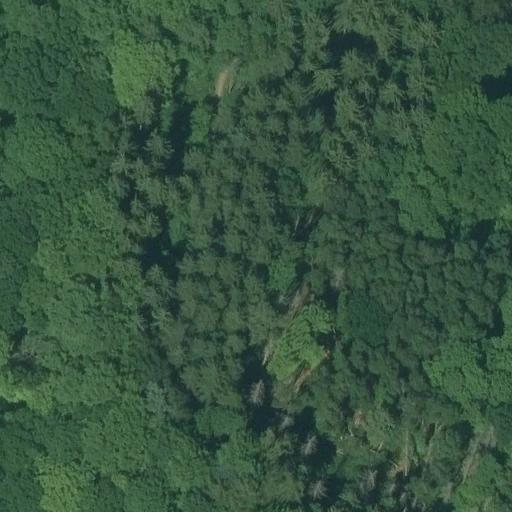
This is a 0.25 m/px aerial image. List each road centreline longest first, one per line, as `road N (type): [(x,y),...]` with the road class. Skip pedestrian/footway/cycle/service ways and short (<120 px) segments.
road 1 (track): [(511,5),(483,49),(478,80),(480,116),(511,185)]
road 2 (track): [(0,212),(52,148),(56,111),(43,60)]
